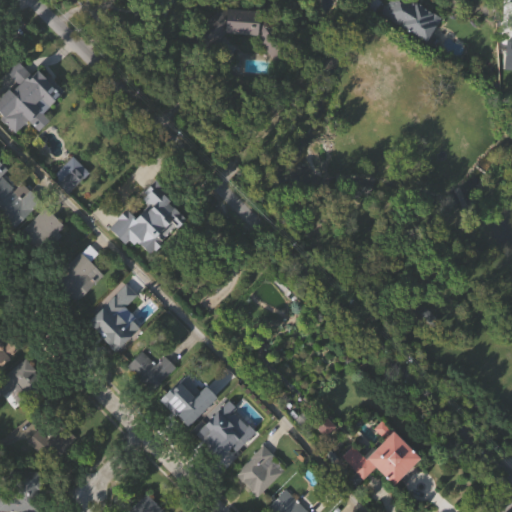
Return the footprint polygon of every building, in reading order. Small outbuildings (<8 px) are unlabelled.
[(171,0),(173,1),(166,9),(168,11),(161,19),(157,15),(152,21),(140,10),(142,8),(134,1),(133,3),(129,0),(171,0)] [(389,0),(412,0),(443,17),(438,25),(439,26),(430,42),(378,13),(384,0),(387,0),(389,1),(389,0)] [(266,12),(297,54),(279,66),(258,37),(261,35),(228,32),(205,54),(189,36),(216,11),(220,16),(223,8),(266,12)] [(381,47),(427,74),(441,50),(395,23),(381,47)] [(225,65),(262,68),(264,44),(215,39),(214,53),(204,52),(202,74),(224,76),(225,65)] [(511,70),(501,67),(506,54),(511,51),(511,70)] [(23,68),(27,73),(31,69),(40,77),(44,73),(62,90),(41,114),(46,119),(35,130),(26,121),(14,133),(2,121),(1,122),(0,121),(0,91),(2,89),(4,91),(13,81),(2,71),(13,59),(23,68)] [(511,70),(510,70),(501,102),(511,105),(511,70)] [(64,124),(39,101),(33,107),(17,92),(6,104),(17,114),(0,132),(0,144),(4,148),(1,151),(17,165),(28,153),(40,163),(50,152),(44,146),(64,124)] [(87,177),(69,195),(57,183),(74,164),(87,177)] [(71,225),(90,204),(73,188),(54,209),(71,225)] [(15,210),(23,218),(21,220),(23,222),(29,215),(42,227),(30,240),(33,242),(18,259),(0,241),(0,223),(9,213),(11,215),(15,210)] [(109,261),(127,276),(132,270),(152,288),(187,248),(154,219),(143,231),(149,236),(137,250),(127,241),(109,261)] [(62,265),(44,284),(23,263),(46,238),(65,256),(59,262),(62,265)] [(98,282),(100,284),(92,293),(106,306),(97,315),(96,314),(78,332),(55,310),(82,282),(83,283),(91,275),(98,282)] [(127,317),(138,328),(130,337),(141,348),(113,377),(108,372),(107,373),(90,354),(109,334),(120,324),(127,317)] [(0,330),(11,343),(11,344),(13,347),(4,355),(8,360),(0,366),(0,330)] [(143,351),(152,361),(154,359),(157,363),(165,355),(176,367),(151,391),(127,365),(142,351),(143,351)] [(0,379),(24,360),(49,391),(22,414),(11,401),(19,394),(11,385),(2,393),(0,390),(0,379)] [(185,380),(195,390),(200,385),(213,399),(185,426),(161,402),(180,383),(181,384),(185,380)] [(165,387),(157,396),(143,383),(127,399),(153,424),(177,399),(165,387)] [(11,423),(17,432),(44,413),(28,391),(0,411),(0,423),(4,428),(11,423)] [(228,447),(216,460),(205,449),(207,448),(193,433),(226,401),(235,409),(233,411),(253,431),(232,451),(228,447)] [(206,417),(201,423),(185,407),(163,429),(190,457),(217,429),(206,417)] [(323,409),(327,412),(324,415),(334,426),(323,437),(309,422),(323,409)] [(416,457),(388,485),(372,468),(361,479),(338,456),(350,444),(363,457),(383,437),(372,426),(380,418),(393,431),(391,433),(416,457)] [(73,439),(49,467),(23,444),(34,432),(43,440),(57,425),(73,439)] [(222,489),(233,478),(238,483),(257,463),(226,434),(197,466),(222,489)] [(269,489),(265,492),(262,489),(254,497),(233,475),(240,468),(239,467),(248,458),(248,457),(261,444),(279,462),(275,465),(282,473),(267,487),(269,489)] [(327,469),(337,458),(324,447),(314,458),(327,469)] [(385,471),(366,489),(388,511),(398,511),(420,490),(383,452),(375,460),(385,471)] [(28,472),(54,495),(77,470),(62,456),(53,465),(43,456),(28,472)] [(37,473),(35,511),(17,511),(0,511),(0,496),(11,497),(11,489),(5,488),(5,472),(37,473)] [(364,511),(374,500),(353,478),(342,488),(364,511)] [(242,511),(275,511),(285,503),(263,480),(236,505),(242,511)] [(306,511),(267,511),(264,509),(283,489),(306,511)] [(159,511),(124,511),(142,494),(159,511)]
